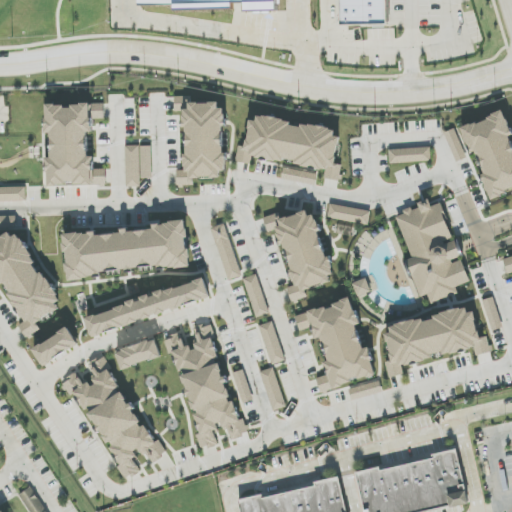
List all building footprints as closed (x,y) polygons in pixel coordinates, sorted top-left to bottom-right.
[(140,4),(139,0),(280,0),(281,12),(247,13),(247,2),(236,2),(236,7),(178,8),(178,3),(140,4)] [(343,0),(344,20),(390,19),(389,0),(343,0)] [(224,177),(187,178),(184,104),(221,102),(224,177)] [(51,187),(48,105),(89,103),(93,185),(51,187)] [(461,130),(502,112),(511,134),(511,192),(492,201),(461,130)] [(250,114),(340,133),(331,172),(242,153),(250,114)] [(444,134),(454,130),(466,156),(456,161),(444,134)] [(126,188),(125,146),(138,146),(140,188),(126,188)] [(152,178),(142,178),(141,147),(151,147),(152,178)] [(390,163),(389,150),(431,148),(432,161),(390,163)] [(284,169),(317,175),(315,183),(282,177),(284,169)] [(0,200),(0,187),(25,187),(26,200),(0,200)] [(396,218),(424,207),(437,201),(470,281),(456,287),(459,293),(432,304),(427,293),(422,296),(407,261),(413,259),(396,218)] [(330,220),(369,224),(371,210),(332,206),(330,220)] [(300,293),(275,221),(309,209),(334,281),(300,293)] [(0,227),(0,216),(15,216),(16,227),(0,227)] [(69,280),(64,238),(185,223),(190,265),(69,280)] [(228,279),(211,229),(223,225),(240,275),(228,279)] [(64,307),(31,329),(0,281),(0,239),(14,230),(64,307)] [(511,255),(503,258),(507,274),(511,272),(511,255)] [(256,318),(243,280),(255,275),(268,314),(256,318)] [(93,337),(87,319),(203,278),(209,297),(93,337)] [(371,292),(366,279),(355,283),(360,296),(371,292)] [(493,298),(502,327),(492,330),(483,301),(493,298)] [(334,388),(309,313),(351,299),(377,374),(334,388)] [(397,367),(387,329),(471,308),(481,346),(397,367)] [(273,364),(260,326),(272,322),(285,360),(273,364)] [(44,366),(33,350),(68,327),(78,343),(44,366)] [(208,450),(174,347),(212,335),(246,438),(208,450)] [(126,370),(120,353),(156,341),(161,358),(126,370)] [(273,412),(260,373),(274,368),(287,407),(273,412)] [(109,370),(155,446),(121,467),(74,392),(109,370)] [(235,373),(244,403),(252,401),(249,393),(250,392),(244,370),(235,373)] [(352,400),(350,391),(380,383),(382,392),(352,400)] [(365,511),(421,511),(470,500),(457,449),(356,474),(365,511)] [(346,511),(338,477),(238,501),(240,511),(346,511)] [(31,511),(21,496),(33,488),(48,511),(31,511)]
